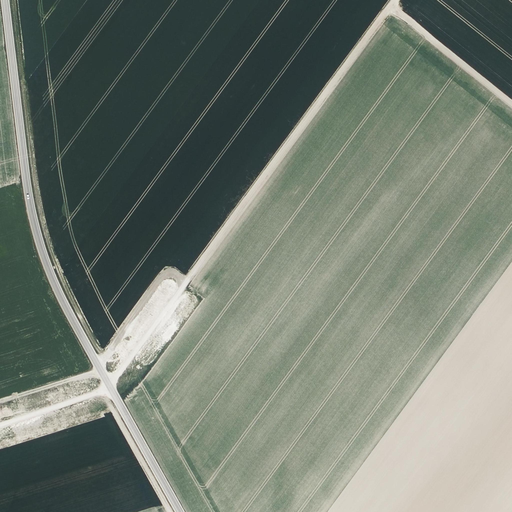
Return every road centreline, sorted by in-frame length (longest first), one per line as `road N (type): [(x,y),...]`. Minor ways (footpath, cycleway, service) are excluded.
road 1 (unclassified): [(180,511),(62,302),(37,240),(4,0)]
road 2 (track): [(395,0),(186,281)]
road 3 (track): [(390,6),(511,103)]
